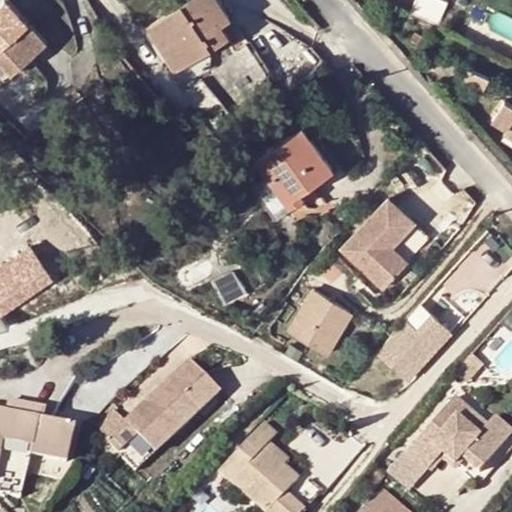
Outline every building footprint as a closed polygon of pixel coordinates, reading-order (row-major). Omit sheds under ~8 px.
[(41,40),(4,0),(0,0),(0,60),(9,70),(41,40)] [(229,15),(219,0),(184,0),(148,23),(176,68),(227,36),(218,22),(229,15)] [(427,37),(414,32),(410,40),(423,47),(427,37)] [(250,94),(255,91),(269,83),(242,40),(224,51),(250,94)] [(269,83),(255,91),(271,116),(282,104),(269,83)] [(181,110),(167,92),(159,99),(172,117),(181,110)] [(511,103),(506,99),(493,119),(508,128),(511,130),(511,103)] [(332,170),(302,128),(254,163),(285,204),(332,170)] [(263,178),(253,185),(274,212),(283,206),(263,178)] [(413,224),(388,201),(342,252),(384,290),(407,264),(390,249),(413,224)] [(0,310),(52,282),(32,245),(0,262),(0,310)] [(235,271),(211,281),(223,301),(247,292),(235,271)] [(349,312),(313,290),(288,332),(324,353),(349,312)] [(419,305),(375,353),(404,380),(449,332),(419,305)] [(222,392),(191,359),(161,388),(167,393),(161,399),(155,393),(126,421),(138,434),(148,424),(166,444),(222,392)] [(161,388),(155,393),(161,399),(167,393),(161,388)] [(458,423),(467,413),(453,401),(406,455),(426,472),(439,457),(447,463),(454,455),(461,461),(478,476),(509,442),(489,425),(486,429),(477,439),(458,423)] [(0,411),(0,488),(8,452),(66,465),(74,428),(43,422),(44,411),(8,403),(5,413),(0,411)] [(486,429),(467,413),(458,423),(477,439),(486,429)] [(511,431),(496,417),(489,425),(509,442),(511,438),(511,431)] [(297,480),(281,465),(262,448),(268,441),(276,433),(264,422),(220,471),(241,491),(263,511),(302,511),(320,493),(301,475),(297,480)] [(148,424),(138,434),(156,453),(166,444),(148,424)] [(287,459),(268,441),(262,448),(281,465),(287,459)] [(454,455),(447,463),(453,469),(461,461),(454,455)] [(375,470),(358,490),(367,499),(384,480),(375,470)] [(203,485),(208,489),(212,485),(206,480),(203,485)] [(208,489),(203,485),(193,495),(197,500),(208,489)] [(398,511),(381,496),(366,511),(398,511)]
